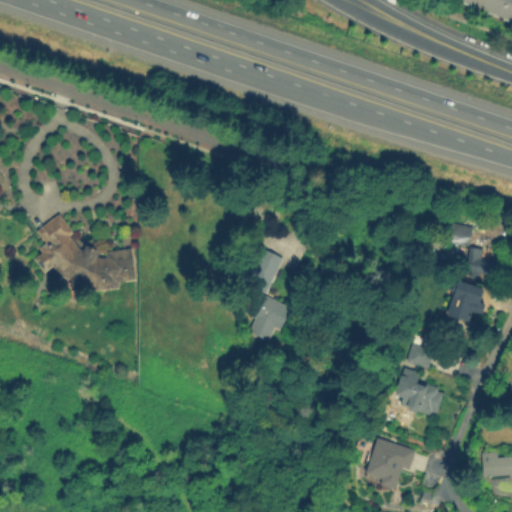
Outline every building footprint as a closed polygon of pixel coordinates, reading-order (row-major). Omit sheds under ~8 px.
[(511,20),(511,0),(458,0),(457,3),(511,20)] [(131,247),(114,247),(99,255),(94,245),(82,245),(76,248),(70,234),(70,233),(60,213),(34,225),(42,241),(36,244),(37,261),(39,267),(55,267),(65,287),(117,285),(116,279),(132,278),(131,247)] [(466,243),(470,225),(450,221),(446,239),(466,243)] [(462,267),(487,275),(492,260),(479,255),(481,248),(469,244),(462,267)] [(279,254),(262,246),(245,280),(263,289),(279,254)] [(476,295),(451,288),(444,312),(469,320),(476,295)] [(277,327),(288,304),(259,290),(248,313),(277,327)] [(426,366),(432,348),(410,340),(403,359),(426,366)] [(418,370),(401,365),(392,394),(398,396),(396,403),(432,414),(440,387),(415,380),(418,370)] [(413,447),(374,435),(361,476),(393,485),(399,465),(406,467),(413,447)] [(480,473),(511,472),(511,453),(495,453),(495,449),(480,449),(480,473)]
